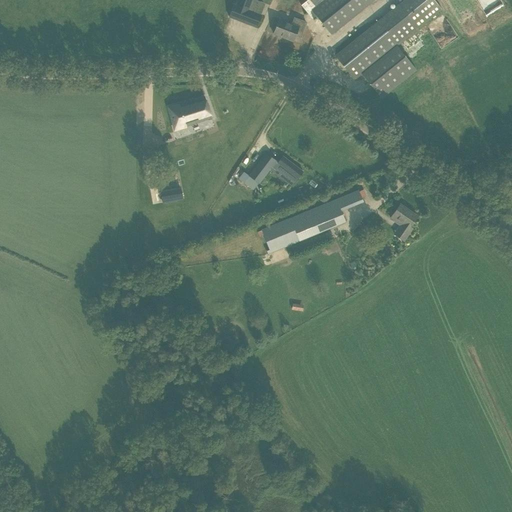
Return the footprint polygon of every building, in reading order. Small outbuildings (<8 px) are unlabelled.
[(260,16),(247,11),(251,0),(236,0),(235,6),(233,5),(228,18),(256,28),(260,16)] [(253,0),(250,9),(262,13),(266,2),(259,0),(253,0)] [(330,34),(338,28),(373,0),(306,0),(301,5),(311,19),(315,16),(330,34)] [(361,74),(396,45),(441,9),(433,0),(404,0),(335,56),(354,79),(361,74)] [(279,19),(273,34),(292,41),(295,35),(300,37),(306,23),(294,18),(292,24),(279,19)] [(416,70),(396,45),(361,74),(381,98),(416,70)] [(169,109),(172,119),(174,129),(211,119),(205,97),(186,103),(186,104),(169,109)] [(171,146),(196,142),(194,132),(169,136),(171,146)] [(249,175),(249,176),(258,183),(259,182),(269,169),(291,185),(292,184),(296,179),(302,171),(283,156),(277,163),(265,154),(259,162),(249,175)] [(180,187),(160,191),(162,203),(182,199),(180,187)] [(327,204),(289,219),(261,229),(269,250),(266,251),(268,254),(298,241),(336,226),(345,222),(341,211),(363,201),(358,190),(327,204)] [(399,204),(394,213),(390,218),(400,225),(394,234),(403,241),(412,228),(409,227),(417,216),(399,204)]
